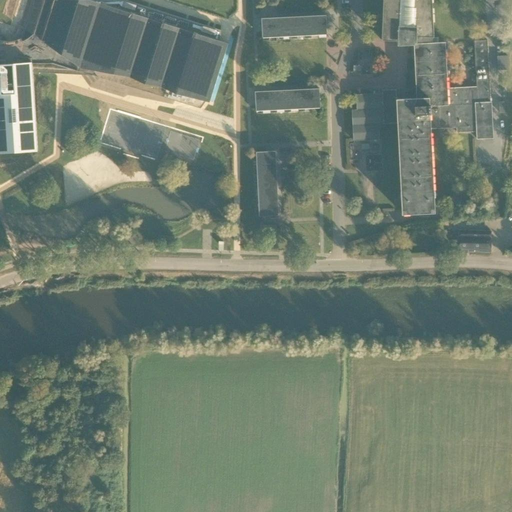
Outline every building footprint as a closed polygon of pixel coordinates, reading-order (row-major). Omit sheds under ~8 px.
[(0,0),(0,151),(38,150),(33,63),(55,63),(200,109),(207,102),(211,102),(228,45),(221,42),(222,30),(127,0),(114,0),(0,0)] [(414,43),(432,42),(432,37),(433,37),(431,0),(383,0),(381,40),(398,40),(398,45),(414,45),(414,43)] [(309,18),(310,34),(326,34),(325,15),(320,15),(320,18),(309,18)] [(294,35),(310,34),(309,18),(293,19),(294,35)] [(278,36),(294,35),(293,19),(277,20),(278,36)] [(262,37),(278,36),(277,20),(261,21),(262,32),(262,37)] [(414,43),(414,45),(417,98),(396,98),(396,99),(395,89),(382,90),(382,93),(381,93),(356,94),(357,109),(352,109),(352,112),(353,140),(379,139),(378,123),(383,123),(383,122),(383,123),(398,123),(403,213),(435,212),(435,207),(430,128),(456,127),(456,131),(477,130),(477,138),(494,137),(492,101),(491,101),(488,39),(474,40),(476,86),(447,88),(445,42),(432,42),(414,43)] [(498,62),(498,70),(499,70),(509,70),(508,64),(508,56),(497,56),(498,62)] [(303,92),(304,108),(320,107),(319,96),(319,88),(313,88),(313,91),(303,92)] [(272,109),(288,108),(287,92),(271,93),(272,109)] [(288,108),(304,108),(303,92),(287,92),(288,108)] [(256,110),(272,109),(271,93),(255,94),(255,106),(256,110)] [(257,168),(273,167),(272,156),(275,156),(275,151),(265,151),(256,152),(257,168)] [(273,167),(257,168),(257,184),(274,183),(273,167)] [(274,183),(257,184),(258,200),(275,199),(274,183)] [(275,199),(258,200),(259,215),(275,215),(275,199)] [(491,230),(458,230),(458,236),(457,236),(457,249),(471,250),(471,251),(474,251),(474,250),(479,250),(479,252),(491,252),(491,230)]
